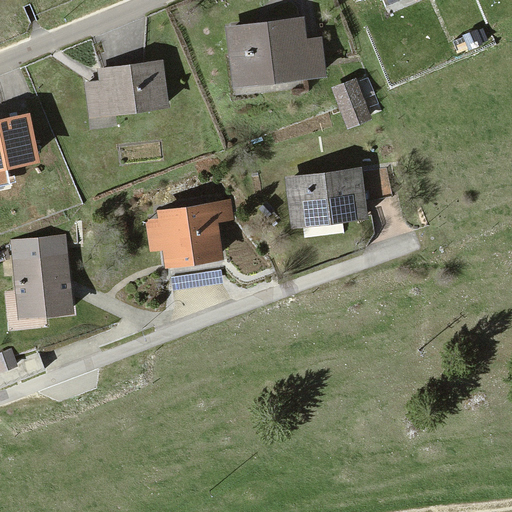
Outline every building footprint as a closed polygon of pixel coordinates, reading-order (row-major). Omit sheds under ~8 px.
[(228,36),(233,97),(324,89),(321,49),(306,50),(305,29),(228,36)] [(87,90),(90,124),(169,117),(165,70),(100,75),(101,89),(87,90)] [(370,124),(356,87),(337,94),(351,131),(370,124)] [(28,125),(0,131),(0,180),(38,173),(28,125)] [(363,176),(287,186),(294,237),(370,226),(363,176)] [(164,254),(165,275),(218,273),(216,228),(230,227),(230,215),(163,217),(163,226),(149,226),(150,255),(164,254)] [(64,264),(13,267),(17,328),(68,325),(64,264)]
